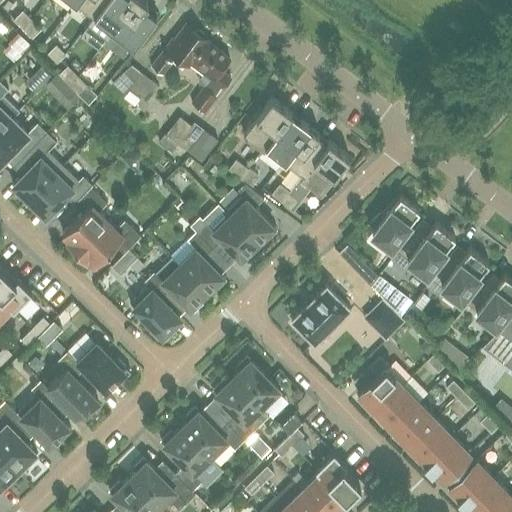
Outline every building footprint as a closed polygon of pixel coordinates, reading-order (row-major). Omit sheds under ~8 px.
[(75,0),(75,1),(94,15),(105,0),(75,0)] [(113,29),(135,0),(105,0),(94,15),(113,29)] [(148,3),(143,0),(135,0),(113,29),(133,44),(156,14),(145,6),(148,3)] [(23,10),(14,19),(23,28),(32,19),(23,10)] [(41,28),(32,19),(23,28),(32,37),(41,28)] [(196,30),(187,23),(174,40),(172,38),(152,66),(161,73),(175,55),(187,64),(188,62),(189,63),(193,57),(206,39),(207,39),(204,37),(204,33),(199,30),(196,30)] [(25,33),(14,41),(24,55),(35,47),(25,33)] [(229,57),(206,39),(193,57),(189,63),(204,75),(205,74),(211,79),(205,87),(204,86),(192,102),(204,111),(217,96),(215,95),(221,87),(223,88),(231,77),(220,69),(229,57)] [(56,44),(47,53),(56,62),(65,53),(56,44)] [(124,94),(131,87),(135,81),(150,93),(157,83),(131,64),(112,82),(124,94)] [(69,85),(78,76),(68,65),(59,74),(69,85)] [(87,85),(78,76),(69,85),(78,94),(88,104),(97,95),(87,85)] [(0,128),(19,109),(3,94),(8,89),(0,80),(0,128)] [(71,87),(57,100),(66,109),(79,96),(71,87)] [(263,148),(291,111),(271,97),(263,107),(259,105),(250,117),(254,119),(243,133),(263,148)] [(19,109),(0,128),(0,161),(5,157),(20,141),(29,150),(47,131),(38,122),(27,132),(12,117),(19,110),(19,109)] [(284,160),(310,126),(301,119),(299,122),(289,115),(291,112),(291,111),(263,148),(263,149),(266,146),(284,160)] [(197,140),(205,129),(194,121),(191,124),(180,115),(159,142),(171,151),(178,142),(189,150),(197,140)] [(329,140),(328,140),(326,143),(316,136),(319,133),(310,126),(284,160),(303,173),(300,177),(301,177),(329,140)] [(201,159),(217,138),(205,129),(197,140),(189,150),(201,159)] [(57,141),(47,131),(29,150),(37,158),(22,174),(13,183),(18,189),(16,191),(26,201),(63,164),(48,150),(57,141)] [(329,140),(301,177),(320,192),(331,178),(335,181),(344,169),(340,166),(348,155),(329,140)] [(251,186),(258,176),(236,159),(229,169),(251,186)] [(65,195),(73,203),(90,186),(96,180),(87,171),(79,179),(63,164),(26,201),(37,212),(40,210),(45,215),(65,195)] [(226,210),(257,242),(262,236),(265,239),(276,228),(255,206),(264,196),(245,182),(238,189),(243,194),(226,210)] [(292,209),(299,199),(279,184),(271,193),(292,209)] [(66,241),(76,251),(107,219),(98,210),(106,202),(90,186),(73,203),(82,212),(62,232),(69,238),(66,241)] [(380,212),(368,223),(374,227),(372,231),(391,245),(419,209),(400,194),(384,215),(380,212)] [(195,230),(212,247),(221,238),(243,261),(254,250),(251,247),(257,242),(226,210),(225,210),(229,214),(220,223),(211,214),(195,230)] [(107,219),(76,251),(85,260),(88,258),(94,264),(115,243),(124,252),(140,235),(124,219),(116,228),(107,219)] [(423,237),(413,229),(391,258),(407,270),(413,262),(427,273),(455,236),(435,221),(423,237)] [(178,263),(206,291),(211,286),(214,288),(225,277),(204,255),(212,247),(195,230),(187,238),(195,247),(178,263)] [(120,273),(129,264),(137,256),(128,247),(124,252),(112,265),(120,273)] [(457,263),(447,256),(426,285),(442,297),(448,289),(460,298),(488,262),(469,247),(457,263)] [(362,254),(355,263),(371,284),(378,274),(362,254)] [(200,296),(206,291),(178,263),(162,279),(153,271),(144,280),(148,284),(161,297),(170,288),(192,310),(203,299),(200,296)] [(0,266),(0,295),(14,309),(31,292),(17,278),(14,281),(0,266)] [(492,289),(482,282),(466,303),(495,325),(511,302),(511,279),(504,273),(492,289)] [(336,324),(351,309),(349,307),(349,306),(348,305),(347,305),(327,285),(328,285),(326,283),(325,284),(325,285),(313,296),(304,304),(305,305),(293,316),(291,317),(293,319),(295,321),(292,324),(304,337),(308,334),(313,339),(314,341),(316,339),(315,339),(334,321),(336,324)] [(180,316),(161,297),(148,284),(130,302),(152,324),(149,327),(162,340),(174,328),(171,325),(180,316)] [(13,310),(14,309),(0,295),(0,317),(10,307),(13,310)] [(404,320),(383,298),(364,316),(386,338),(404,320)] [(43,316),(32,327),(39,334),(50,323),(43,316)] [(45,328),(39,335),(47,343),(54,337),(62,328),(54,320),(45,328)] [(511,330),(504,324),(482,346),(509,367),(511,364),(511,330)] [(39,334),(32,327),(21,338),(28,345),(39,334)] [(96,341),(77,360),(83,367),(105,389),(113,381),(116,384),(131,370),(116,356),(114,359),(96,341)] [(451,341),(445,350),(466,365),(472,355),(451,341)] [(0,363),(1,364),(12,353),(4,346),(0,350),(0,363)] [(57,396),(74,414),(81,407),(86,411),(98,399),(75,376),(83,367),(67,350),(51,366),(59,374),(47,386),(57,396)] [(434,353),(426,359),(438,371),(445,364),(434,353)] [(377,373),(357,392),(374,410),(402,383),(385,366),(388,363),(379,354),(369,364),(377,373)] [(232,375),(264,408),(282,391),(247,356),(237,366),(239,369),(232,375)] [(264,408),(232,375),(226,382),(223,379),(213,389),(235,413),(227,421),(243,439),(259,423),(251,414),(260,405),(264,409),(264,408)] [(47,386),(40,379),(31,388),(36,393),(17,412),(29,424),(49,444),(57,437),(60,440),(71,428),(48,404),(57,396),(47,386)] [(468,409),(475,401),(453,379),(446,386),(468,409)] [(374,410),(391,427),(419,400),(402,383),(374,410)] [(29,424),(17,412),(5,399),(0,403),(0,415),(3,419),(0,421),(0,450),(18,468),(25,461),(29,464),(37,456),(34,453),(35,452),(36,452),(37,451),(36,450),(35,450),(26,440),(19,434),(29,424)] [(391,427),(408,445),(436,417),(419,400),(391,427)] [(243,439),(227,421),(218,430),(195,407),(185,417),(187,419),(180,426),(212,459),(229,442),(234,447),(243,439)] [(293,413),(280,425),(288,434),(289,433),(296,426),(301,421),(293,413)] [(479,421),(491,432),(498,425),(487,413),(479,421)] [(408,445),(425,462),(453,434),(436,417),(408,445)] [(212,459),(180,426),(174,433),(171,430),(161,440),(183,464),(175,472),(195,493),(195,492),(191,489),(200,480),(195,475),(212,459)] [(297,427),(285,438),(292,445),(304,434),(297,427)] [(425,462),(442,479),(470,452),(453,434),(425,462)] [(285,438),(274,449),(278,453),(281,456),(292,445),(285,438)] [(0,486),(1,486),(1,485),(2,484),(5,487),(14,479),(11,476),(18,468),(0,450),(0,486)] [(344,468),(347,465),(333,451),(315,468),(345,499),(360,484),(344,468)] [(129,477),(161,509),(170,500),(179,508),(195,493),(175,472),(166,481),(143,457),(133,467),(136,470),(129,477)] [(493,476),(476,459),(448,486),(465,504),(493,476)] [(255,476),(262,483),(274,472),(266,465),(255,476)] [(317,472),(301,488),(324,511),(331,511),(345,499),(315,468),(315,469),(317,472)] [(255,476),(244,487),(251,494),(262,483),(255,476)] [(493,476),(465,504),(473,511),(490,511),(510,493),(493,476)] [(161,509),(129,477),(122,483),(119,480),(109,491),(129,511),(150,511),(157,506),(160,510),(161,509)] [(284,505),(290,511),(324,511),(301,488),(293,479),(275,496),(284,505)] [(490,511),(511,511),(511,495),(510,493),(490,511)] [(219,511),(232,511),(238,507),(230,500),(219,511)]
